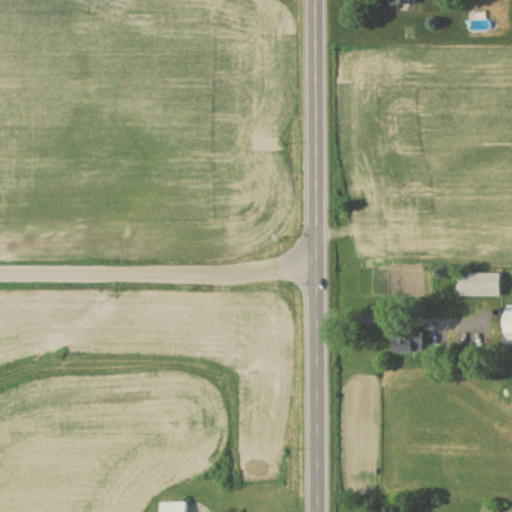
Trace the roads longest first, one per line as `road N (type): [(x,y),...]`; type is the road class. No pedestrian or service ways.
road 1 (tertiary): [(315,0),(318,511)]
road 2 (residential): [(0,276),(317,275)]
